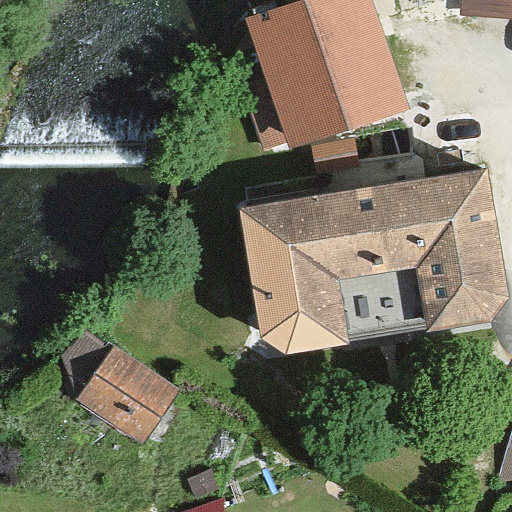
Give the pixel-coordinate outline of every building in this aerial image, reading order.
[(285,0),(289,11),(252,24),(272,83),(237,95),(257,154),(405,104),(369,0),(285,0)] [(511,0),(467,0),(466,15),(511,18),(511,0)] [(511,266),(498,169),(248,206),(267,335),(296,352),(501,322),(511,301),(511,266)] [(183,399),(88,329),(64,362),(84,406),(145,450),(183,399)] [(511,449),(499,488),(511,485),(511,449)] [(226,511),(228,500),(197,511),(226,511)]
